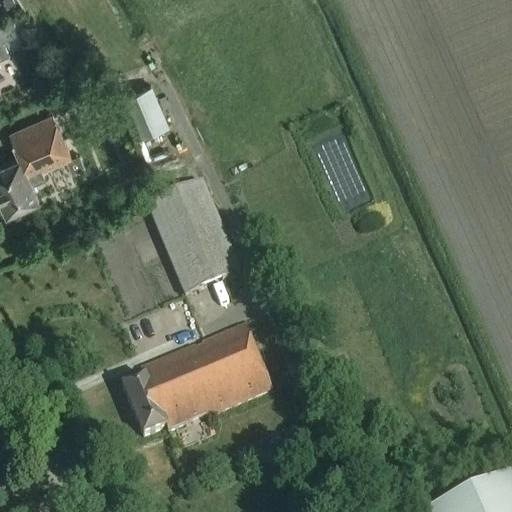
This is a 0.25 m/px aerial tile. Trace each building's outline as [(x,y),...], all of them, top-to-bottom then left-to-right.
[(3,0),(7,8),(16,5),(13,0),(3,0)] [(0,88),(0,77),(5,75),(0,63),(0,59),(10,55),(4,41),(17,35),(11,21),(0,26),(0,94),(2,93),(0,88)] [(22,26),(22,40),(37,39),(36,26),(22,26)] [(138,137),(166,125),(150,86),(121,99),(138,137)] [(73,157),(54,114),(10,133),(20,156),(0,165),(0,197),(7,214),(40,199),(32,181),(45,175),(43,170),(73,157)] [(185,299),(240,276),(202,184),(146,207),(185,299)] [(108,228),(141,316),(180,301),(147,213),(108,228)] [(270,395),(242,329),(141,372),(144,379),(121,389),(142,439),(166,429),(168,435),(189,426),(190,428),(270,395)] [(0,495),(7,491),(5,488),(20,480),(17,475),(22,472),(13,457),(7,460),(5,456),(0,458),(0,495)] [(511,511),(511,475),(430,511),(511,511)]
